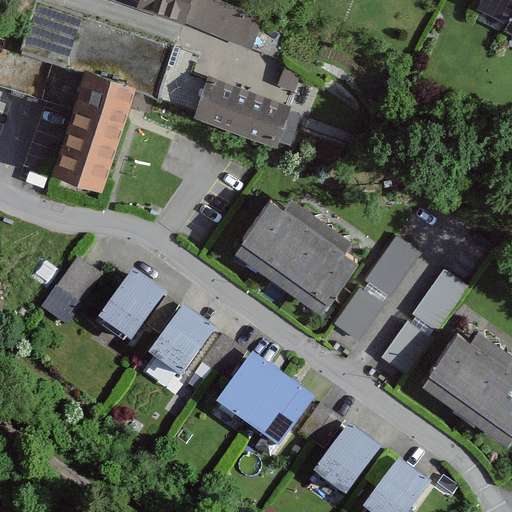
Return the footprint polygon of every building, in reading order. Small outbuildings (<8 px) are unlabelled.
[(118,0),(256,49),(266,20),(210,0),(118,0)] [(511,0),(485,0),(481,9),(511,23),(511,0)] [(149,85),(94,69),(65,169),(120,184),(149,85)] [(299,106),(219,75),(205,111),(285,142),(299,106)] [(242,251),(330,310),(363,262),(352,254),(359,244),(296,202),(291,210),(277,200),(242,251)] [(341,324),(363,339),(421,253),(399,239),(341,324)] [(44,306),(71,324),(106,272),(79,254),(44,306)] [(466,289),(444,274),(386,359),(409,374),(466,289)] [(107,325),(141,346),(171,298),(137,277),(107,325)] [(158,358),(191,380),(220,336),(187,314),(158,358)] [(478,345),(461,333),(427,384),(511,438),(511,354),(484,336),(478,345)] [(224,409),(288,453),(322,403),(258,360),(224,409)] [(354,501),(384,452),(351,432),(321,482),(354,501)] [(421,511),(437,488),(403,465),(371,511),(421,511)]
